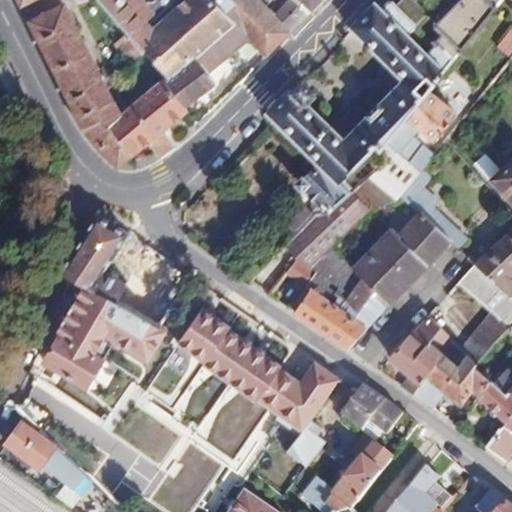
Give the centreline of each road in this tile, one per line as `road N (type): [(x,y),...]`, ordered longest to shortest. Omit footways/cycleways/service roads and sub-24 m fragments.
road 1 (tertiary): [(350,0),(180,168),(142,189)]
road 2 (residential): [(350,367),(161,234),(142,189)]
road 3 (residential): [(0,386),(100,178)]
road 4 (residential): [(511,478),(350,367)]
road 5 (tertiary): [(100,178),(80,158),(0,19)]
road 6 (residential): [(350,367),(444,261)]
